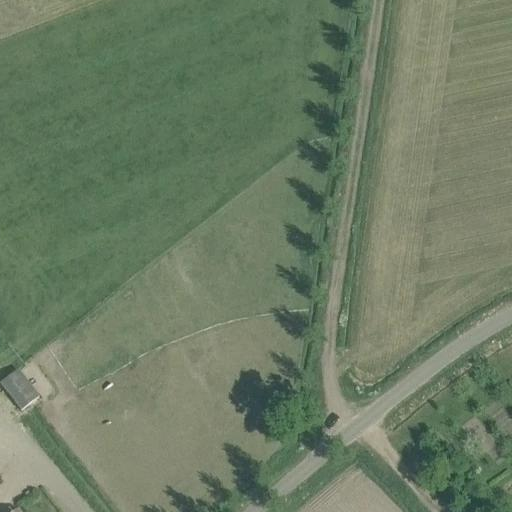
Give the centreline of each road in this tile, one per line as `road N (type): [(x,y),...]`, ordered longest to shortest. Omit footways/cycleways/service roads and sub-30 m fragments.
road 1 (track): [(376,0),(326,358),(329,400),(358,425)]
road 2 (unclassified): [(253,511),(433,365),(511,315)]
